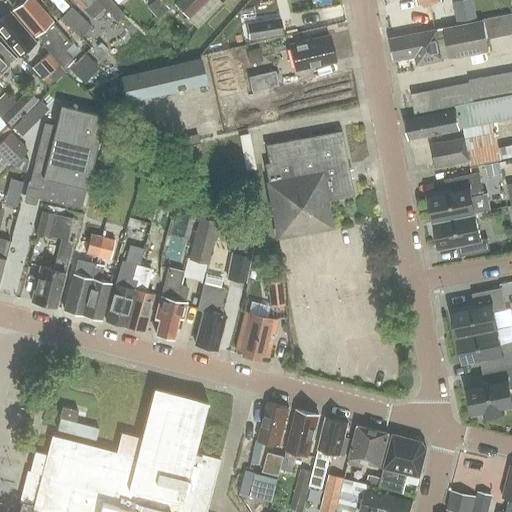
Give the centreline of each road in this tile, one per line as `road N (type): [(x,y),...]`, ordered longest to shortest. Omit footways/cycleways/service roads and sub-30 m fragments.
road 1 (unclassified): [(428,428),(0,316)]
road 2 (unclassified): [(414,283),(360,0)]
road 3 (unclassified): [(428,428),(431,385),(414,283)]
